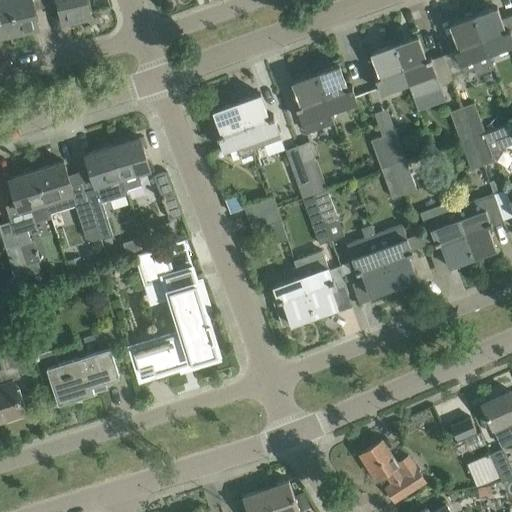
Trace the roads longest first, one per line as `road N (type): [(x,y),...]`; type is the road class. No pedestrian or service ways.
road 1 (unclassified): [(269,381),(159,82)]
road 2 (unclassified): [(269,381),(0,465)]
road 3 (unclassified): [(511,285),(269,381)]
road 4 (unclassified): [(294,435),(511,342)]
road 5 (unclassified): [(159,82),(376,0)]
road 6 (unclassified): [(120,491),(294,435)]
road 7 (residential): [(0,132),(159,82)]
road 8 (residential): [(143,39),(0,71)]
